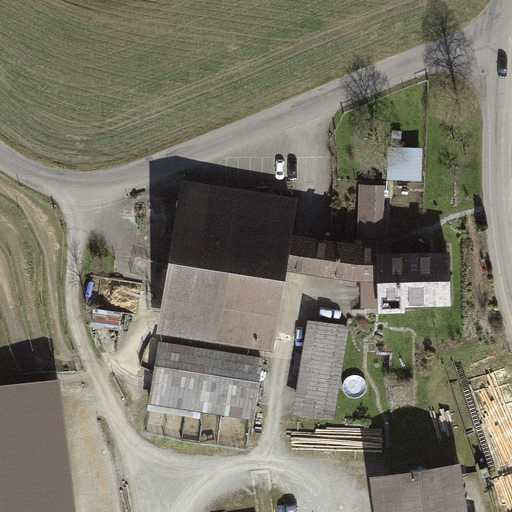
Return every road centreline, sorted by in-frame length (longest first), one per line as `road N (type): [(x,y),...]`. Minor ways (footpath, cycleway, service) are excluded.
road 1 (unclassified): [(511,22),(129,179),(82,191),(24,174),(0,155)]
road 2 (unclassified): [(511,22),(503,151),(511,285)]
